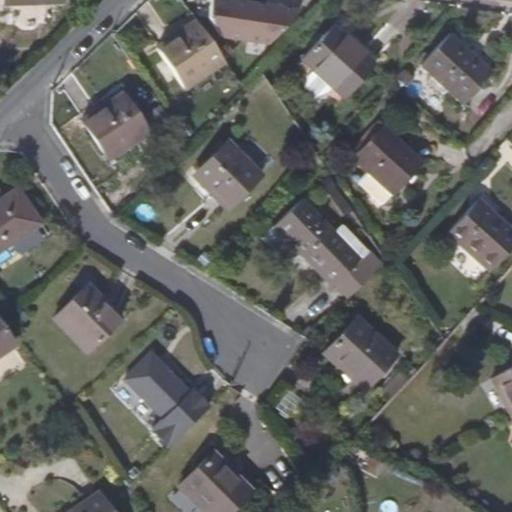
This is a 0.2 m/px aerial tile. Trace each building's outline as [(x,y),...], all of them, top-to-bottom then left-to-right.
[(279,34),(288,21),(271,10),(263,23),(279,34)] [(342,102),(382,57),(339,18),(299,63),(342,102)] [(224,57),(200,23),(180,36),(176,32),(156,45),(182,84),(224,57)] [(464,103),(492,72),(450,34),(421,64),(464,103)] [(148,132),(126,98),(104,113),(100,108),(82,122),(107,159),(148,132)] [(369,170),(360,181),(383,202),(393,191),(394,193),(424,162),(383,124),(354,156),(369,170)] [(264,175),(230,141),(200,170),(217,188),(212,193),(228,209),(264,175)] [(0,252),(39,227),(16,192),(0,202),(0,252)] [(362,256),(303,198),(276,224),(335,284),(362,256)] [(511,237),(511,230),(476,199),(448,231),(487,265),(511,237)] [(85,352),(118,320),(102,303),(96,308),(80,291),(51,318),(85,352)] [(398,354),(359,316),(326,350),(365,388),(398,354)] [(0,352),(11,345),(0,329),(0,352)] [(159,419),(184,394),(147,356),(121,380),(159,419)] [(511,363),(486,378),(509,420),(511,418),(511,363)] [(286,419),(302,398),(283,384),(267,405),(286,419)] [(187,391),(184,394),(159,419),(149,429),(168,450),(208,412),(187,391)] [(200,511),(227,511),(249,491),(211,453),(177,487),(200,511)] [(110,511),(97,492),(67,511),(110,511)]
